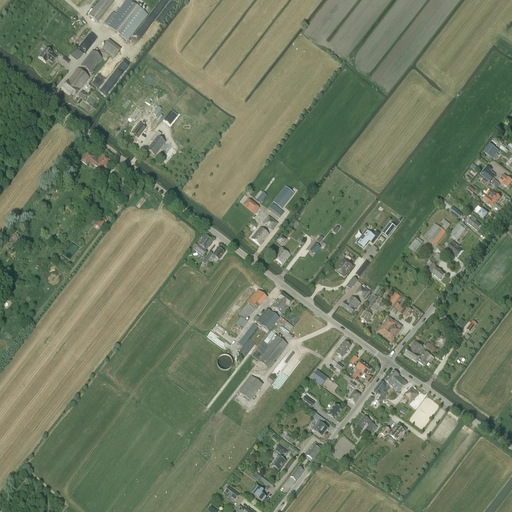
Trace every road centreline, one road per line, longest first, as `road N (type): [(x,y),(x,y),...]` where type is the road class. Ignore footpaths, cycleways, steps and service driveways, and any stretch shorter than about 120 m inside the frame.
road 1 (tertiary): [(388,362),(0,61)]
road 2 (unclassified): [(388,362),(511,206)]
road 3 (unclassified): [(276,511),(388,362)]
road 4 (tertiary): [(511,447),(388,362)]
road 5 (track): [(307,43),(235,136),(210,127)]
road 6 (track): [(66,276),(144,177)]
